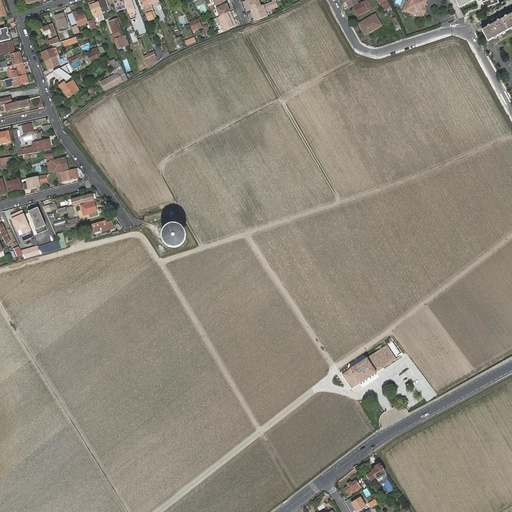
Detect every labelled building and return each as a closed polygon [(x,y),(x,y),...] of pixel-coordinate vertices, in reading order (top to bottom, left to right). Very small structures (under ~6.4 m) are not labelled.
[(112,0),(117,12),(127,8),(123,0),(112,0)] [(131,0),(123,0),(127,8),(129,13),(136,11),(131,0)] [(156,18),(148,0),(142,0),(146,9),(145,12),(148,21),(156,18)] [(213,0),(216,6),(216,5),(218,8),(216,9),(220,17),(229,13),(230,13),(231,12),(227,3),(226,3),(226,2),(227,1),(226,0),(213,0)] [(278,6),(275,0),(274,0),(273,1),(259,6),(250,10),(254,21),(267,16),(265,11),(278,6)] [(341,0),(343,3),(345,2),(349,9),(353,6),(358,4),(356,0),(341,0)] [(407,0),(404,11),(415,15),(415,13),(411,11),(412,9),(410,8),(411,4),(409,3),(410,0),(407,0)] [(426,0),(410,0),(409,3),(411,4),(410,8),(412,9),(411,11),(415,13),(415,15),(421,17),(422,14),(424,7),(426,0)] [(455,0),(447,0),(458,19),(464,18),(455,0)] [(497,0),(488,0),(482,2),(485,8),(499,3),(497,0)] [(88,4),(92,15),(95,14),(96,18),(103,15),(100,6),(98,2),(98,1),(88,4)] [(357,15),(364,12),(368,9),(364,1),(358,4),(353,6),(357,15)] [(245,8),(246,12),(250,10),(259,6),(258,3),(245,8)] [(100,6),(103,15),(110,13),(107,4),(100,6)] [(76,23),(76,24),(79,23),(80,25),(87,22),(84,13),(77,15),(76,11),(72,13),(76,23)] [(59,16),(55,18),(58,28),(67,26),(63,13),(59,15),(59,16)] [(220,17),(217,18),(220,25),(233,20),(231,16),(230,16),(229,13),(220,17)] [(359,25),(364,34),(381,25),(375,14),(363,21),(364,22),(359,25)] [(511,14),(481,30),(487,42),(511,28),(511,14)] [(189,23),(193,31),(202,27),(199,19),(189,23)] [(98,31),(94,20),(89,21),(89,22),(88,22),(92,32),(98,31)] [(129,43),(126,36),(123,37),(117,20),(110,22),(114,34),(114,36),(117,35),(119,39),(116,40),(118,47),(129,43)] [(220,25),(223,32),(235,27),(233,24),(235,23),(233,20),(220,25)] [(60,43),(53,25),(43,29),(45,36),(51,34),(53,39),(50,40),(51,45),(60,43)] [(0,43),(11,41),(8,28),(1,30),(2,35),(0,35),(0,43)] [(76,38),(72,39),(73,39),(63,42),(64,46),(77,42),(76,38)] [(0,44),(0,50),(1,55),(15,52),(12,42),(0,44)] [(42,53),(45,61),(56,57),(52,49),(42,53)] [(88,56),(92,63),(99,58),(95,51),(88,56)] [(20,52),(10,54),(14,66),(15,66),(22,64),(23,64),(20,52)] [(67,60),(69,63),(82,57),(80,53),(67,60)] [(148,67),(150,66),(149,65),(158,61),(155,53),(144,57),(145,61),(148,67)] [(56,57),(45,61),(48,69),(59,65),(56,57)] [(109,61),(112,68),(113,71),(118,68),(117,66),(121,65),(119,60),(115,61),(114,59),(109,61)] [(7,67),(11,79),(13,78),(16,78),(17,77),(27,75),(24,64),(23,64),(22,64),(15,66),(14,66),(12,66),(9,67),(7,67)] [(59,69),(53,71),(53,73),(54,76),(55,77),(56,78),(57,78),(58,79),(61,77),(66,80),(72,77),(67,74),(70,73),(66,65),(59,69)] [(101,83),(105,91),(107,89),(127,78),(126,76),(124,77),(123,75),(124,74),(122,69),(121,66),(118,68),(113,71),(114,74),(116,73),(118,76),(110,80),(109,78),(101,83)] [(29,82),(27,75),(17,77),(16,78),(17,80),(12,82),(13,87),(29,82)] [(68,98),(79,91),(73,81),(66,85),(65,82),(59,85),(61,89),(62,88),(68,98)] [(0,100),(0,98),(0,106),(4,105),(6,105),(12,103),(11,97),(0,100)] [(25,107),(24,101),(12,103),(6,105),(8,111),(25,107)] [(26,134),(34,132),(32,125),(19,127),(21,136),(24,135),(23,135),(26,134)] [(0,133),(0,144),(10,142),(8,132),(0,133)] [(35,153),(40,152),(40,151),(51,149),(49,140),(36,143),(37,150),(34,151),(35,153)] [(50,162),(52,173),(68,169),(65,158),(50,162)] [(58,175),(60,182),(79,178),(78,174),(75,174),(74,169),(61,172),(61,175),(58,175)] [(38,177),(40,184),(48,183),(47,175),(38,177)] [(24,190),(37,187),(36,186),(40,185),(40,184),(38,177),(26,179),(27,184),(23,185),(24,190)] [(7,183),(10,194),(13,193),(13,192),(22,189),(20,180),(7,183)] [(71,200),(73,206),(84,203),(88,201),(93,200),(92,195),(71,200)] [(88,201),(84,203),(84,205),(87,214),(87,215),(89,214),(97,212),(93,200),(88,201)] [(29,213),(35,229),(45,225),(39,209),(29,213)] [(23,210),(11,215),(12,219),(20,216),(19,213),(23,211),(23,210)] [(20,216),(12,219),(16,227),(21,225),(24,232),(31,229),(23,211),(19,213),(20,216)] [(105,223),(104,221),(92,225),(94,234),(101,233),(102,232),(114,229),(112,221),(106,223),(105,223)] [(0,224),(0,230),(5,243),(10,241),(3,224),(0,224)] [(94,234),(92,225),(86,226),(89,236),(94,234)] [(163,237),(163,238),(163,240),(164,241),(164,242),(165,243),(166,244),(169,246),(171,246),(173,246),(174,246),(176,245),(178,244),(179,242),(180,240),(180,239),(180,238),(180,235),(180,234),(179,233),(178,232),(175,230),(173,229),(170,229),(168,230),(165,232),(164,235),(163,237)] [(61,249),(66,247),(61,233),(57,235),(59,244),(61,249)] [(41,255),(61,249),(58,241),(38,247),(41,255)] [(22,255),(25,259),(41,255),(38,247),(38,246),(21,251),(22,255)] [(386,344),(366,357),(364,354),(347,366),(348,368),(341,373),(351,388),(396,358),(386,344)] [(376,478),(377,480),(382,478),(383,479),(387,476),(380,464),(379,465),(379,464),(378,464),(377,464),(376,465),(375,465),(375,466),(375,467),(376,467),(375,468),(376,469),(372,471),(372,472),(367,475),(370,481),(376,478)] [(349,496),(353,493),(352,492),(353,491),(353,490),(353,489),(355,488),(356,490),(360,487),(356,481),(352,484),(350,482),(347,485),(348,487),(344,489),(349,496)] [(357,511),(366,507),(360,497),(351,503),(356,511),(357,511)] [(403,502),(398,506),(402,511),(404,511),(408,510),(403,502)]
